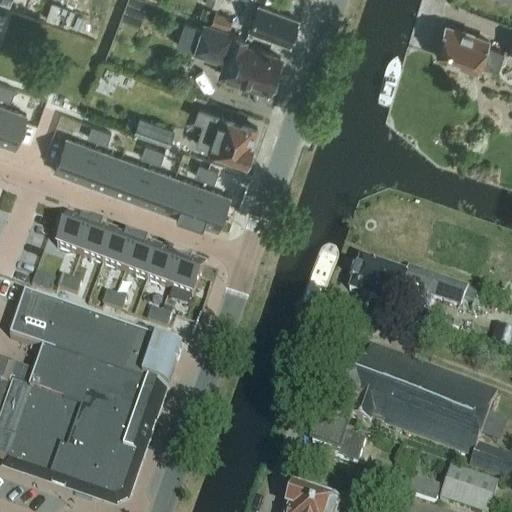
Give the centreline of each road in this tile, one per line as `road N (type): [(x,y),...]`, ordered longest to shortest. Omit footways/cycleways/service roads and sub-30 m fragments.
road 1 (tertiary): [(156,511),(236,254)]
road 2 (tertiary): [(236,254),(322,0)]
road 3 (residential): [(236,254),(0,175)]
road 4 (residential): [(415,511),(283,463)]
road 5 (residential): [(283,463),(324,336)]
